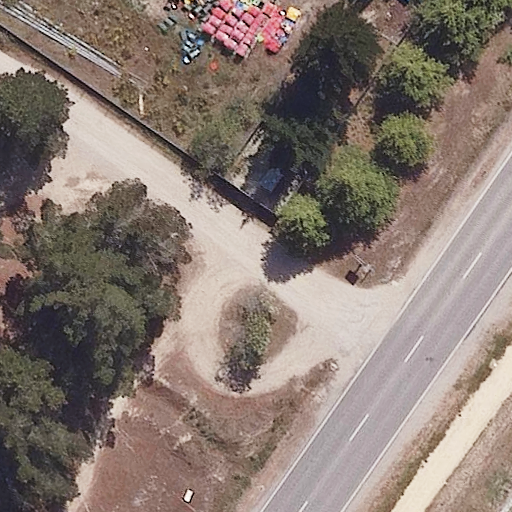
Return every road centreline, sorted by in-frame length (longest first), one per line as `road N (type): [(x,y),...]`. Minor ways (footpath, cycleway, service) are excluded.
road 1 (unclassified): [(413,347),(0,46)]
road 2 (tertiary): [(298,511),(413,347)]
road 3 (tertiary): [(413,347),(511,206)]
